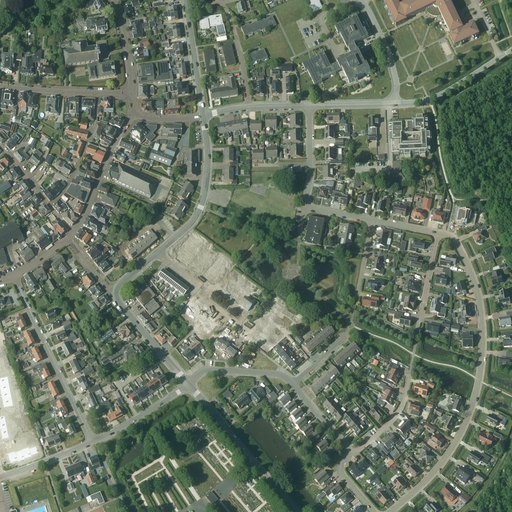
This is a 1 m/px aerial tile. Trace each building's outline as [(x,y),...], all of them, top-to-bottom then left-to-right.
[(95,7),(96,12),(104,10),(105,8),(104,5),(102,5),(100,0),(95,0),(94,0),(91,0),(85,2),(87,7),(93,5),(93,8),(95,7)] [(406,19),(400,6),(397,0),(385,0),(384,1),(396,26),(407,20),(406,19)] [(450,35),(463,28),(455,13),(449,0),(413,0),(400,6),(406,19),(426,10),(427,12),(430,14),(432,16),(435,16),(438,16),(441,15),(450,35)] [(311,5),(309,5),(313,13),(322,9),(318,1),(311,5)] [(250,8),(248,2),(243,3),(243,4),(236,6),(238,14),(246,12),(245,9),(250,8)] [(133,15),(130,5),(123,7),(126,17),(133,15)] [(164,16),(168,15),(177,13),(176,7),(169,8),(169,11),(167,11),(167,13),(163,13),(164,16)] [(217,37),(225,35),(223,25),(220,15),(202,18),(203,20),(198,21),(200,30),(209,29),(208,25),(215,24),(217,37)] [(364,31),(356,16),(350,19),(351,20),(335,28),(338,34),(340,33),(347,49),(348,49),(351,55),(337,62),(337,63),(331,67),(324,52),(317,55),(318,57),(302,64),(305,71),(307,70),(315,86),(321,83),(320,81),(336,73),(335,72),(342,69),(349,84),(355,81),(355,79),(371,71),(368,65),(366,66),(358,50),(357,51),(354,44),(369,37),(366,31),(364,31)] [(268,28),(267,28),(268,29),(276,25),(272,17),(264,20),(268,28)] [(98,20),(95,20),(94,19),(87,20),(87,21),(86,21),(87,31),(89,30),(89,31),(95,30),(96,33),(100,32),(100,34),(105,34),(104,31),(107,31),(106,25),(107,25),(106,20),(98,22),(98,20)] [(268,28),(264,20),(264,19),(256,22),(260,30),(259,30),(260,31),(267,28),(268,28)] [(260,30),(256,22),(256,21),(248,25),(252,32),(251,33),(251,34),(259,30),(260,30)] [(138,22),(137,22),(129,23),(128,24),(129,27),(130,28),(131,28),(132,31),(142,29),(149,28),(148,24),(144,25),(144,24),(140,25),(139,22),(138,22)] [(470,25),(463,28),(450,35),(449,35),(455,46),(479,34),(475,25),(474,22),(469,24),(470,25)] [(252,32),(248,25),(248,24),(240,27),(243,35),(244,36),(251,33),(252,32)] [(166,34),(170,33),(179,32),(178,26),(172,27),(172,29),(168,30),(168,31),(166,32),(166,34)] [(142,29),(132,31),(132,35),(131,36),(131,39),(133,40),(140,38),(142,37),(142,34),(143,34),(142,29)] [(139,49),(133,49),(135,61),(144,59),(149,59),(147,50),(143,50),(142,49),(151,47),(149,38),(137,41),(139,49)] [(66,52),(63,53),(65,67),(92,63),(92,64),(88,65),(88,68),(90,80),(97,79),(97,78),(100,78),(115,76),(113,63),(99,65),(98,62),(99,62),(98,58),(100,57),(99,52),(97,53),(96,48),(87,49),(86,46),(89,46),(89,43),(86,43),(72,45),(69,45),(69,48),(67,49),(67,52),(66,52)] [(169,53),(175,52),(182,51),(181,45),(172,46),(172,50),(169,51),(169,53)] [(223,54),(232,52),(231,45),(221,47),(223,54)] [(259,60),(258,61),(259,62),(267,58),(263,49),(255,53),(259,60)] [(9,53),(9,55),(5,55),(5,50),(0,50),(0,56),(0,57),(0,60),(2,60),(2,65),(1,64),(1,73),(6,73),(12,74),(12,69),(14,69),(14,66),(13,66),(13,60),(14,59),(14,57),(13,55),(13,53),(9,53)] [(45,75),(54,76),(54,69),(53,69),(53,66),(46,65),(46,61),(41,61),(40,61),(41,52),(35,51),(35,63),(41,64),(40,70),(41,70),(41,75),(42,76),(44,76),(45,75)] [(204,60),(214,59),(213,52),(203,53),(204,60)] [(224,60),(234,58),(232,52),(223,54),(224,60)] [(259,60),(255,53),(255,52),(247,55),(251,63),(250,63),(251,64),(258,61),(259,60)] [(23,59),(22,68),(21,68),(21,75),(33,75),(33,69),(32,69),(32,63),(35,63),(35,57),(31,57),(31,59),(23,59)] [(234,58),(224,60),(226,67),(235,65),(234,58)] [(205,67),(215,65),(214,59),(204,60),(205,67)] [(173,80),(171,72),(168,73),(167,62),(137,66),(138,77),(137,77),(138,84),(173,80)] [(176,72),(178,71),(185,70),(184,64),(177,65),(177,68),(171,69),(171,72),(176,72)] [(215,65),(205,67),(206,73),(216,72),(215,65)] [(271,70),(271,76),(275,75),(275,80),(280,80),(279,75),(279,70),(271,70)] [(264,83),(263,76),(257,77),(257,83),(256,83),(257,95),(264,95),(264,87),(265,87),(265,83),(264,83)] [(211,100),(238,96),(236,86),(235,86),(234,78),(226,79),(228,87),(212,89),(212,91),(209,91),(211,100)] [(188,95),(187,87),(185,87),(185,84),(169,86),(170,92),(177,91),(178,96),(188,95)] [(138,98),(138,99),(148,99),(148,96),(153,94),(154,88),(146,89),(146,87),(138,88),(136,88),(137,98),(138,98)] [(3,92),(0,109),(6,109),(6,106),(13,107),(14,100),(13,100),(13,93),(3,92)] [(26,102),(27,95),(20,94),(19,100),(19,104),(22,105),(21,108),(25,108),(26,102)] [(35,106),(37,96),(27,95),(26,102),(28,102),(28,105),(26,105),(26,111),(29,111),(30,105),(35,106)] [(46,113),(58,115),(59,108),(58,108),(59,99),(47,97),(46,105),(47,105),(46,113)] [(79,104),(79,99),(68,99),(68,105),(65,105),(65,115),(65,119),(78,120),(79,111),(79,109),(79,104)] [(98,118),(104,118),(104,108),(105,108),(105,109),(110,109),(110,100),(99,100),(99,107),(98,107),(98,118)] [(155,104),(155,109),(164,109),(163,100),(148,100),(148,101),(142,101),(141,110),(142,111),(143,112),(154,112),(154,104),(155,104)] [(167,105),(167,107),(167,115),(179,115),(179,109),(179,107),(182,107),(181,100),(169,101),(169,105),(167,105)] [(339,122),(339,125),(344,125),(344,119),(340,119),(340,114),(328,115),(328,122),(339,122)] [(376,117),(369,117),(369,119),(369,128),(372,128),(372,135),(370,135),(370,139),(377,139),(377,128),(377,126),(379,126),(379,121),(377,121),(376,119),(376,117)] [(118,119),(117,120),(114,118),(113,120),(112,119),(110,119),(108,123),(114,126),(115,125),(120,128),(123,122),(118,119)] [(428,129),(427,119),(427,118),(422,118),(422,119),(418,119),(417,119),(417,118),(412,118),(412,120),(412,121),(407,122),(407,123),(405,123),(405,122),(400,122),(400,123),(395,124),(394,124),(394,122),(389,122),(390,135),(390,136),(390,141),(392,141),(392,143),(392,154),(400,153),(400,155),(430,154),(429,131),(429,129),(428,129)] [(249,138),(247,129),(246,119),(240,120),(242,130),(243,135),(245,135),(246,139),(249,138)] [(237,136),(236,131),(234,122),(228,123),(230,133),(234,132),(235,133),(234,133),(234,137),(237,136)] [(103,126),(98,124),(97,125),(93,135),(93,136),(93,137),(93,138),(98,140),(103,126)] [(140,144),(145,139),(150,143),(155,137),(152,134),(156,130),(157,126),(146,126),(146,125),(143,128),(139,124),(138,124),(137,124),(132,130),(131,130),(129,132),(130,133),(132,136),(132,137),(140,144)] [(225,139),(224,134),(222,124),(216,125),(218,135),(223,134),(224,137),(222,137),(223,139),(225,139)] [(167,146),(164,154),(173,158),(173,157),(173,158),(176,150),(174,149),(176,142),(177,142),(177,135),(181,135),(181,125),(173,125),(173,126),(162,126),(162,134),(168,134),(167,146)] [(106,126),(104,130),(108,132),(106,136),(113,140),(115,137),(114,136),(115,135),(116,135),(117,132),(114,130),(113,130),(113,129),(114,128),(106,126)] [(79,137),(81,131),(68,127),(68,129),(67,130),(65,130),(65,132),(67,132),(67,134),(79,137)] [(81,131),(79,137),(87,139),(88,132),(81,131)] [(100,145),(108,147),(109,145),(110,144),(112,142),(111,141),(106,139),(106,138),(104,137),(104,136),(102,135),(99,140),(102,141),(101,143),(100,145)] [(19,140),(15,137),(14,138),(13,137),(7,143),(8,143),(6,145),(7,146),(6,147),(9,150),(12,147),(13,147),(16,144),(19,140)] [(45,138),(43,144),(45,145),(44,148),(49,150),(52,143),(47,141),(48,140),(45,138)] [(128,141),(121,139),(118,146),(125,149),(125,150),(127,151),(128,151),(130,152),(129,154),(134,155),(138,146),(133,144),(130,142),(131,142),(128,141)] [(75,151),(73,155),(79,158),(85,143),(79,141),(77,145),(75,145),(73,150),(75,151)] [(88,147),(96,150),(106,154),(108,149),(99,145),(98,146),(90,143),(88,147)] [(160,145),(154,143),(149,158),(169,166),(173,158),(164,154),(157,152),(160,145)] [(25,159),(26,160),(29,158),(25,154),(26,153),(27,154),(31,150),(30,149),(28,147),(24,151),(21,148),(14,155),(21,163),(25,159)] [(106,154),(96,150),(88,147),(86,153),(94,156),(93,160),(101,163),(106,154)] [(233,175),(238,175),(238,156),(240,156),(240,152),(238,152),(238,147),(232,147),(232,150),(223,149),(223,162),(230,162),(230,168),(223,168),(223,181),(232,181),(232,184),(237,184),(237,179),(233,179),(233,175)] [(35,155),(29,160),(37,167),(42,161),(40,158),(39,159),(36,156),(39,153),(37,150),(36,151),(33,154),(35,155)] [(111,158),(122,163),(125,156),(114,151),(111,158)] [(195,154),(195,153),(183,154),(182,154),(182,163),(177,162),(176,166),(182,166),(182,168),(187,168),(187,175),(185,175),(185,177),(186,177),(186,178),(191,178),(191,177),(196,177),(196,174),(198,174),(198,169),(196,169),(196,162),(198,162),(198,154),(195,154)] [(44,163),(49,166),(53,158),(49,155),(44,163)] [(338,160),(338,155),(325,155),(326,161),(333,161),(333,165),(341,165),(341,160),(338,160)] [(5,157),(0,161),(0,173),(0,174),(11,163),(5,157)] [(90,168),(98,171),(100,165),(92,162),(93,161),(87,159),(86,162),(91,164),(90,168)] [(63,162),(62,163),(59,161),(56,165),(62,169),(60,172),(66,175),(67,174),(68,175),(71,170),(70,169),(70,168),(65,165),(65,164),(63,162)] [(398,170),(401,168),(401,162),(392,162),(393,168),(388,171),(398,185),(405,180),(398,170)] [(121,169),(116,180),(115,183),(149,198),(157,181),(119,163),(117,167),(119,168),(121,169)] [(121,169),(119,168),(118,169),(115,168),(115,167),(109,164),(103,177),(110,180),(111,178),(116,180),(121,169)] [(14,179),(15,181),(21,176),(15,168),(5,175),(7,177),(8,177),(11,181),(14,179)] [(91,178),(94,179),(98,172),(87,168),(85,172),(78,170),(76,175),(85,179),(86,177),(90,179),(91,178)] [(84,204),(86,198),(89,190),(90,191),(93,184),(77,178),(76,181),(73,180),(72,184),(65,193),(84,204)] [(28,184),(25,180),(21,184),(20,182),(12,188),(14,191),(18,187),(19,186),(22,189),(28,184)] [(177,197),(178,198),(186,203),(188,200),(186,199),(189,195),(190,196),(193,191),(191,190),(193,188),(191,187),(192,185),(184,180),(182,184),(184,185),(181,191),(179,190),(177,193),(179,195),(177,197)] [(50,201),(54,198),(59,194),(58,193),(64,187),(65,186),(62,182),(60,184),(58,181),(43,193),(50,201)] [(7,182),(0,186),(0,195),(11,188),(7,182)] [(24,202),(28,198),(31,195),(28,191),(31,188),(28,184),(22,189),(23,191),(19,194),(22,198),(21,199),(24,202)] [(104,194),(100,202),(114,207),(118,198),(107,194),(109,189),(100,185),(98,191),(104,194)] [(317,198),(327,199),(328,195),(331,195),(332,187),(326,186),(326,189),(319,188),(317,198)] [(269,187),(266,197),(246,190),(243,198),(261,204),(271,208),(272,206),(274,207),(271,215),(283,219),(285,212),(282,211),(284,205),(286,206),(289,196),(276,192),(277,190),(269,187)] [(340,204),(342,196),(338,195),(338,192),(332,191),(331,198),(335,198),(334,203),(340,204)] [(33,207),(41,201),(36,194),(27,201),(22,205),(25,208),(30,204),(33,207)] [(61,198),(66,203),(70,198),(65,194),(61,198)] [(342,196),(340,204),(346,205),(347,201),(351,202),(352,195),(348,194),(348,197),(342,196)] [(356,207),(364,209),(365,205),(368,205),(370,196),(364,195),(363,197),(358,196),(356,207)] [(377,211),(383,213),(384,208),(388,209),(390,200),(385,198),(383,203),(379,202),(377,211)] [(422,207),(431,208),(432,200),(423,198),(422,207)] [(242,199),(240,207),(251,210),(250,215),(258,218),(265,220),(267,211),(260,209),(261,206),(258,205),(257,207),(253,205),(252,208),(250,207),(251,202),(242,199)] [(63,204),(62,205),(58,200),(53,204),(54,205),(53,207),(59,214),(60,212),(61,213),(63,211),(64,212),(67,209),(63,204)] [(184,208),(186,209),(188,207),(178,201),(176,204),(175,203),(172,207),(174,208),(171,214),(169,213),(167,217),(172,219),(173,218),(178,220),(179,218),(181,219),(183,214),(182,213),(184,208)] [(395,205),(396,202),(393,201),(391,209),(394,209),(393,215),(399,216),(401,206),(395,205)] [(401,206),(399,216),(405,217),(406,212),(409,213),(411,204),(405,203),(404,207),(401,206)] [(73,212),(80,215),(84,207),(77,204),(73,212)] [(45,205),(37,212),(35,210),(34,211),(30,214),(33,219),(35,218),(35,219),(40,216),(42,218),(50,212),(45,205)] [(98,221),(104,224),(107,218),(102,216),(105,211),(102,209),(94,205),(92,206),(91,208),(92,210),(93,211),(90,215),(94,217),(94,218),(97,220),(97,219),(99,219),(98,221)] [(460,208),(455,207),(453,214),(458,215),(457,223),(462,224),(462,222),(465,222),(465,223),(473,225),(474,217),(469,216),(469,214),(464,213),(464,212),(459,211),(460,208)] [(30,214),(34,211),(32,208),(23,215),(25,218),(29,214),(30,214)] [(419,219),(422,220),(424,218),(425,215),(423,212),(416,210),(413,212),(412,216),(414,219),(418,220),(419,219)] [(438,223),(440,214),(440,210),(437,210),(437,211),(432,210),(431,216),(433,216),(432,222),(438,223)] [(70,226),(72,226),(74,224),(74,223),(78,219),(72,212),(69,215),(67,213),(62,218),(70,226)] [(440,214),(438,223),(443,224),(444,219),(447,219),(449,213),(443,212),(443,215),(440,214)] [(313,244),(313,245),(320,246),(323,235),(324,235),(325,234),(326,230),(326,228),(324,228),(326,220),(318,218),(318,219),(317,219),(317,218),(309,216),(307,226),(306,227),(305,232),(306,233),(304,243),(311,244),(312,243),(313,244)] [(88,228),(89,228),(98,233),(102,226),(93,221),(93,220),(87,217),(83,225),(88,228)] [(19,227),(20,228),(24,225),(23,224),(25,222),(23,219),(17,224),(19,227)] [(56,231),(60,236),(67,231),(57,219),(54,221),(51,223),(54,227),(53,228),(55,230),(56,230),(56,231)] [(155,220),(150,223),(160,237),(164,234),(155,220)] [(15,223),(15,224),(13,221),(7,224),(8,226),(2,230),(0,227),(0,226),(0,265),(0,266),(8,264),(3,248),(16,241),(18,244),(24,240),(15,223)] [(354,227),(340,224),(339,227),(342,227),(342,226),(344,227),(342,235),(341,234),(341,233),(338,233),(338,235),(352,238),(354,227)] [(50,232),(45,225),(40,229),(45,235),(51,243),(53,242),(53,243),(57,240),(59,240),(61,239),(61,237),(60,236),(56,231),(53,233),(51,231),(50,232)] [(482,241),(486,239),(483,231),(487,229),(486,227),(485,225),(479,228),(481,232),(473,236),(476,243),(478,243),(478,244),(479,244),(480,244),(481,244),(482,243),(482,242),(482,241)] [(148,231),(145,233),(152,242),(158,238),(147,226),(145,228),(148,231)] [(38,228),(26,237),(28,238),(31,242),(33,241),(41,251),(51,243),(45,235),(44,236),(38,228)] [(80,241),(85,245),(92,236),(88,234),(80,229),(74,237),(80,241)] [(378,234),(377,240),(387,242),(390,243),(391,240),(390,239),(391,234),(392,231),(383,229),(382,235),(378,234)] [(139,232),(136,235),(147,247),(152,242),(145,233),(142,236),(139,232)] [(340,238),(342,238),(340,246),(339,246),(339,245),(336,244),(335,247),(350,250),(352,238),(338,235),(337,238),(340,239),(340,238)] [(189,237),(185,241),(192,248),(194,246),(196,244),(189,237)] [(377,240),(376,245),(380,246),(379,249),(388,251),(389,245),(390,246),(390,243),(387,242),(377,240)] [(185,241),(181,245),(188,252),(190,250),(192,248),(185,241)] [(410,244),(409,251),(416,253),(417,249),(424,250),(424,249),(425,249),(426,247),(426,245),(425,244),(425,243),(415,241),(414,245),(410,244)] [(95,257),(96,257),(101,253),(102,252),(99,248),(96,244),(91,249),(92,249),(87,253),(92,260),(95,257)] [(134,247),(132,249),(138,256),(142,252),(137,245),(134,247)] [(24,252),(30,260),(34,256),(28,248),(24,252)] [(485,263),(494,259),(493,255),(496,254),(494,248),(485,252),(486,255),(482,256),(485,263)] [(130,250),(127,252),(133,260),(138,256),(132,249),(130,250)] [(25,263),(30,260),(24,252),(19,255),(25,263)] [(372,264),(382,266),(383,263),(385,264),(387,255),(380,253),(379,260),(373,259),(372,264)] [(97,266),(104,261),(108,258),(105,254),(103,255),(94,262),(97,266)] [(54,270),(59,266),(64,273),(69,270),(63,263),(64,262),(59,256),(49,264),(54,270)] [(219,258),(217,261),(224,266),(228,261),(221,256),(219,258)] [(418,258),(410,256),(409,262),(412,263),(411,267),(421,269),(423,262),(417,261),(418,258)] [(441,259),(440,265),(448,267),(451,267),(451,264),(455,265),(457,258),(456,258),(455,257),(455,256),(454,256),(453,256),(452,256),(451,257),(447,256),(447,257),(442,256),(441,259)] [(104,261),(97,266),(103,273),(110,267),(104,261)] [(215,263),(214,265),(221,271),(224,266),(217,261),(215,263)] [(381,269),(382,266),(372,264),(371,270),(375,271),(374,274),(383,275),(384,270),(381,269)] [(212,267),(210,270),(218,276),(221,271),(214,265),(212,267)] [(45,275),(40,268),(32,274),(37,281),(45,275)] [(437,276),(436,284),(446,286),(447,280),(451,281),(450,271),(443,269),(442,273),(445,274),(445,277),(437,276)] [(158,277),(159,278),(162,280),(163,281),(168,274),(163,270),(158,277)] [(208,273),(206,275),(214,281),(218,276),(210,270),(208,273)] [(493,285),(503,283),(501,276),(500,276),(499,270),(492,272),(494,278),(491,278),(493,285)] [(73,277),(69,272),(63,276),(67,281),(73,277)] [(32,293),(37,289),(35,286),(37,285),(30,273),(23,277),(27,282),(26,283),(28,287),(32,293)] [(94,283),(87,274),(81,279),(80,280),(79,278),(73,283),(76,287),(81,283),(80,282),(82,281),(88,288),(94,283)] [(168,274),(163,281),(164,282),(167,284),(168,285),(173,278),(168,274)] [(412,291),(417,292),(418,287),(419,282),(413,281),(413,278),(407,276),(406,282),(409,283),(408,290),(412,291)] [(173,278),(168,285),(169,285),(172,288),(173,289),(178,282),(173,278)] [(384,286),(385,280),(377,279),(376,282),(369,281),(367,288),(373,289),(372,291),(376,292),(378,285),(384,286)] [(46,283),(52,292),(56,289),(50,280),(46,283)] [(229,281),(223,289),(228,292),(234,285),(231,283),(229,281)] [(178,282),(173,289),(174,289),(177,292),(178,293),(183,286),(178,282)] [(463,292),(466,291),(463,282),(456,284),(459,293),(457,294),(458,297),(464,295),(463,292)] [(94,295),(97,298),(102,293),(96,285),(90,290),(93,294),(94,295)] [(234,285),(228,292),(233,296),(238,288),(236,287),(234,285)] [(183,286),(178,293),(179,293),(183,296),(188,290),(183,286)] [(135,299),(150,316),(159,308),(152,299),(155,297),(148,288),(135,299)] [(238,288),(233,296),(237,299),(243,292),(241,290),(238,288)] [(501,298),(498,299),(499,306),(510,304),(509,297),(508,297),(507,291),(500,292),(501,298)] [(243,292),(237,299),(242,303),(248,296),(245,294),(243,292)] [(402,297),(401,303),(404,303),(414,305),(415,301),(414,301),(415,299),(409,298),(409,295),(402,294),(402,297)] [(431,303),(431,306),(441,308),(442,304),(446,305),(447,297),(441,295),(439,301),(432,300),(432,303),(431,303)] [(102,305),(103,306),(109,302),(104,296),(98,300),(98,299),(94,302),(99,308),(102,305)] [(364,298),(363,306),(373,308),(376,308),(377,302),(378,302),(379,297),(373,296),(372,299),(364,298)] [(256,300),(255,302),(262,308),(266,303),(259,298),(256,300)] [(191,299),(186,306),(188,308),(191,310),(196,302),(191,299)] [(458,309),(456,310),(457,313),(461,313),(471,312),(470,306),(466,306),(465,300),(460,301),(460,302),(460,304),(458,305),(458,307),(458,309)] [(196,302),(191,310),(193,312),(195,313),(201,306),(196,302)] [(253,304),(251,307),(259,313),(262,308),(255,302),(253,304)] [(89,306),(94,312),(98,310),(93,303),(89,306)] [(400,306),(399,312),(406,313),(406,310),(412,311),(413,309),(414,305),(404,303),(404,306),(400,306)] [(280,305),(276,310),(283,316),(286,313),(287,311),(280,305)] [(201,306),(195,313),(197,315),(200,317),(204,311),(205,309),(201,306)] [(431,309),(430,312),(438,314),(437,317),(445,318),(447,309),(441,308),(431,306),(430,309),(431,309)] [(56,317),(53,309),(45,313),(49,320),(56,317)] [(276,310),(273,315),(280,320),(282,318),(283,316),(276,310)] [(151,320),(144,311),(138,317),(141,321),(144,325),(151,320)] [(200,317),(199,318),(201,320),(203,321),(209,314),(204,311),(200,317)] [(411,319),(408,318),(402,317),(403,313),(395,312),(394,319),(401,320),(400,325),(410,327),(411,319)] [(459,319),(457,319),(458,324),(464,323),(463,318),(471,317),(471,312),(461,313),(461,316),(459,317),(459,319)] [(499,318),(501,326),(507,325),(507,326),(511,326),(511,325),(511,324),(510,317),(511,316),(511,312),(506,313),(507,317),(499,318)] [(209,314),(203,321),(205,323),(208,325),(213,318),(209,314)] [(13,321),(16,320),(16,321),(15,321),(16,323),(17,323),(18,324),(24,321),(21,315),(15,318),(15,317),(11,319),(13,321)] [(273,315),(269,319),(276,325),(278,323),(280,320),(273,315)] [(213,318),(208,325),(211,327),(213,329),(218,321),(213,318)] [(62,323),(60,319),(57,320),(57,322),(51,325),(53,330),(60,327),(59,324),(62,323)] [(269,319),(265,324),(273,330),(275,327),(276,325),(269,319)] [(18,324),(17,323),(16,323),(14,325),(15,327),(19,325),(21,330),(26,327),(24,321),(18,324)] [(225,323),(232,329),(234,327),(227,321),(225,323)] [(157,328),(152,322),(146,327),(151,332),(157,328)] [(133,333),(127,324),(121,329),(122,330),(117,334),(119,335),(120,334),(123,338),(126,335),(127,337),(133,333)] [(322,327),(330,336),(334,333),(326,324),(322,327)] [(428,324),(427,331),(431,332),(430,333),(431,333),(430,336),(437,338),(438,334),(440,326),(432,324),(432,325),(428,324)] [(262,326),(259,331),(266,336),(267,334),(269,332),(262,326)] [(326,340),(330,336),(322,327),(318,331),(326,340)] [(114,335),(110,329),(99,338),(103,343),(111,336),(113,339),(118,335),(117,333),(114,335)] [(66,337),(63,331),(55,335),(58,341),(66,337)] [(155,336),(162,345),(168,339),(161,331),(155,336)] [(322,343),(326,340),(318,331),(314,335),(322,343)] [(26,340),(32,338),(29,332),(23,334),(19,335),(21,338),(24,336),(26,339),(26,340)] [(236,332),(230,339),(232,341),(239,334),(236,332)] [(510,340),(510,337),(511,336),(511,332),(501,334),(502,337),(506,337),(506,340),(503,341),(504,348),(511,347),(511,341),(511,342),(511,340),(510,340)] [(463,348),(473,348),(473,337),(469,337),(469,333),(460,333),(460,334),(460,341),(464,341),(464,348),(463,348)] [(303,341),(298,335),(294,339),(299,344),(303,341)] [(318,347),(322,343),(314,335),(310,338),(318,347)] [(61,346),(64,352),(70,349),(76,346),(75,344),(71,345),(70,343),(76,339),(75,336),(66,340),(67,343),(61,346)] [(26,340),(26,339),(22,341),(24,344),(27,342),(29,347),(35,344),(32,338),(26,340)] [(177,342),(173,338),(168,344),(172,347),(177,342)] [(193,343),(191,345),(198,353),(203,349),(194,338),(191,340),(193,343)] [(219,338),(212,344),(220,352),(222,350),(231,359),(244,346),(240,342),(235,347),(231,343),(229,345),(226,342),(225,344),(219,338)] [(314,351),(318,347),(310,338),(306,342),(314,351)] [(285,340),(274,350),(278,355),(286,348),(284,346),(287,343),(285,340)] [(309,354),(314,351),(306,342),(302,345),(309,354)] [(350,347),(357,355),(361,351),(354,343),(350,347)] [(133,349),(130,345),(120,353),(119,352),(109,358),(113,365),(124,359),(127,363),(133,359),(132,358),(134,356),(137,360),(145,354),(137,345),(133,349)] [(185,346),(184,347),(193,358),(198,353),(191,345),(188,347),(186,345),(185,346)] [(70,349),(64,352),(66,358),(72,355),(71,351),(77,348),(76,346),(70,349)] [(184,347),(181,348),(185,353),(182,355),(188,362),(193,358),(184,347)] [(346,350),(353,358),(357,355),(350,347),(346,350)] [(34,357),(39,354),(37,348),(31,351),(31,350),(27,352),(28,354),(32,353),(34,356),(34,357)] [(286,348),(278,355),(282,360),(292,352),(290,350),(289,351),(286,348)] [(349,362),(353,358),(346,350),(341,354),(349,362)] [(292,352),(282,360),(287,365),(295,358),(292,356),(293,355),(292,352)] [(511,360),(511,352),(506,352),(506,358),(499,358),(499,365),(506,366),(507,367),(509,367),(510,366),(511,366),(511,360)] [(34,357),(34,356),(30,358),(31,360),(35,358),(37,363),(42,360),(39,354),(34,357)] [(344,366),(349,362),(341,354),(337,357),(344,366)] [(340,369),(344,366),(337,357),(333,361),(340,369)] [(295,358),(287,365),(291,370),(303,361),(300,358),(297,361),(295,358)] [(72,369),(84,363),(83,361),(79,363),(79,361),(76,363),(75,361),(69,364),(72,369)] [(75,374),(80,371),(80,370),(84,367),(84,366),(85,365),(84,363),(72,369),(75,374)] [(388,370),(386,374),(387,374),(389,375),(389,374),(398,379),(401,374),(396,372),(398,367),(391,363),(387,370),(388,370)] [(42,373),(47,371),(45,365),(39,367),(38,365),(31,368),(33,373),(37,372),(40,370),(41,373),(42,372),(42,373)] [(331,365),(327,368),(332,375),(335,373),(337,371),(331,365)] [(327,368),(323,372),(328,379),(330,377),(332,375),(327,368)] [(42,372),(41,373),(38,374),(39,377),(43,375),(45,379),(50,377),(47,371),(42,373),(42,372)] [(323,372),(318,376),(319,377),(324,383),(326,380),(328,379),(323,372)] [(156,373),(153,375),(161,387),(167,383),(162,375),(159,378),(156,373)] [(384,378),(383,381),(389,384),(391,382),(396,384),(398,379),(389,374),(389,375),(387,374),(384,378)] [(153,380),(151,382),(156,390),(161,387),(153,375),(151,376),(153,380)] [(319,377),(315,380),(320,387),(322,386),(325,384),(324,383),(319,377)] [(9,378),(0,379),(0,381),(1,387),(10,385),(9,378)] [(85,381),(83,378),(77,380),(80,386),(86,383),(90,381),(89,379),(85,381)] [(89,389),(88,386),(94,383),(92,380),(90,381),(86,383),(80,386),(83,392),(87,390),(89,393),(99,388),(97,385),(89,389)] [(145,380),(143,382),(151,394),(156,390),(151,382),(147,384),(145,380)] [(315,380),(310,384),(316,391),(318,389),(320,387),(315,380)] [(50,391),(56,389),(53,382),(47,385),(47,384),(42,386),(44,389),(48,387),(50,391)] [(142,387),(139,389),(145,398),(151,394),(143,382),(140,384),(142,387)] [(381,383),(379,386),(384,389),(383,391),(385,392),(384,395),(393,400),(395,395),(391,392),(392,390),(386,386),(386,385),(381,383)] [(310,384),(305,388),(311,395),(313,393),(316,391),(310,384)] [(425,387),(425,385),(421,384),(421,386),(416,385),(414,393),(426,396),(429,388),(425,387)] [(10,385),(1,387),(3,394),(12,392),(10,385)] [(272,391),(268,387),(263,391),(267,395),(268,395),(272,391)] [(88,403),(100,398),(99,395),(96,397),(94,394),(100,391),(99,388),(89,393),(90,396),(86,398),(88,403)] [(134,388),(131,389),(134,393),(139,402),(145,398),(139,389),(136,391),(134,388)] [(265,395),(259,388),(256,390),(255,388),(247,395),(248,396),(246,397),(244,394),(240,398),(241,398),(234,404),(239,410),(245,405),(245,406),(250,402),(251,400),(255,405),(263,398),(262,398),(265,395)] [(50,391),(46,393),(47,395),(51,393),(54,398),(59,395),(56,389),(50,391)] [(128,391),(126,393),(134,406),(139,402),(134,393),(131,395),(128,391)] [(271,398),(267,401),(270,403),(277,397),(272,391),(268,395),(271,398)] [(12,392),(3,394),(4,401),(13,400),(12,392)] [(283,406),(289,401),(290,400),(286,395),(284,396),(283,394),(277,399),(283,406)] [(379,399),(377,403),(383,407),(385,402),(390,405),(393,400),(384,395),(382,398),(380,397),(379,399)] [(459,412),(462,403),(456,401),(458,398),(452,396),(451,399),(452,399),(451,402),(453,403),(452,406),(450,405),(446,407),(448,412),(453,410),(459,412)] [(100,398),(88,403),(91,409),(97,406),(96,403),(101,401),(100,398)] [(326,408),(327,409),(336,401),(335,399),(332,401),(330,398),(322,404),(325,408),(326,408)] [(13,400),(4,401),(5,409),(15,407),(13,400)] [(59,410),(65,407),(62,400),(56,403),(51,405),(52,407),(57,405),(59,409),(59,410)] [(289,414),(295,408),(296,407),(292,402),(291,403),(289,401),(283,406),(289,414)] [(336,401),(327,409),(328,410),(327,410),(330,413),(338,407),(335,404),(337,402),(336,401)] [(410,414),(418,417),(420,410),(419,410),(420,406),(412,403),(410,409),(412,410),(410,414)] [(369,411),(364,405),(360,408),(365,414),(369,411)] [(113,414),(116,420),(122,416),(119,411),(120,411),(117,406),(115,407),(117,412),(114,414),(113,414)] [(59,410),(59,409),(54,411),(55,414),(60,411),(62,416),(68,414),(65,407),(59,410)] [(338,407),(330,413),(333,417),(333,416),(334,417),(344,409),(342,407),(340,409),(338,407)] [(378,422),(384,416),(376,407),(370,412),(372,415),(371,416),(374,420),(376,419),(378,422)] [(295,421),(299,417),(302,414),(298,409),(297,411),(295,408),(289,414),(295,421)] [(344,409),(334,417),(335,419),(337,422),(341,418),(345,415),(342,413),(345,411),(344,409)] [(443,412),(436,409),(433,415),(436,417),(437,415),(441,417),(443,412)] [(113,414),(114,414),(113,414),(111,410),(109,411),(111,415),(106,418),(109,423),(116,420),(113,414)] [(341,418),(344,422),(344,421),(346,422),(355,414),(354,412),(351,415),(349,412),(345,415),(341,418)] [(355,414),(346,422),(347,424),(346,424),(349,427),(356,421),(354,418),(356,416),(355,414)] [(446,422),(443,428),(450,431),(455,421),(448,417),(444,415),(442,419),(446,422)] [(489,415),(486,421),(491,424),(491,425),(495,427),(497,422),(504,426),(508,419),(499,415),(497,419),(489,415)] [(299,430),(305,424),(306,423),(302,418),(301,419),(299,417),(295,421),(293,422),(299,430)] [(67,427),(63,419),(60,420),(59,421),(57,422),(56,422),(58,425),(60,429),(63,428),(64,431),(67,429),(70,435),(76,433),(72,425),(67,427)] [(400,424),(408,431),(410,429),(412,430),(414,428),(414,429),(417,427),(411,422),(409,424),(404,420),(400,424)] [(361,421),(359,423),(356,421),(349,427),(351,430),(352,430),(353,431),(362,423),(361,421)] [(11,424),(12,432),(19,432),(19,428),(20,428),(20,423),(11,424)] [(362,423),(353,431),(354,432),(354,433),(356,436),(364,429),(361,426),(364,424),(362,423)] [(305,437),(311,431),(312,430),(308,425),(307,426),(305,424),(299,430),(305,437)] [(408,431),(400,424),(397,428),(401,433),(399,435),(405,440),(407,438),(406,437),(408,435),(406,433),(408,431)] [(436,429),(429,425),(426,429),(426,430),(433,434),(436,429)] [(311,431),(305,437),(311,444),(319,438),(315,433),(313,434),(311,431)] [(488,436),(482,433),(478,441),(482,443),(481,445),(488,448),(488,446),(491,447),(494,440),(492,439),(493,437),(488,435),(488,436)] [(386,438),(393,446),(395,444),(398,447),(402,443),(397,436),(394,438),(391,434),(386,438)] [(54,436),(51,437),(55,445),(60,443),(57,435),(54,436)] [(435,436),(429,445),(435,448),(436,446),(439,447),(443,441),(435,436)] [(49,448),(55,445),(51,437),(49,438),(45,439),(49,448)] [(390,448),(393,446),(386,438),(382,442),(385,446),(383,448),(388,454),(392,450),(390,448)] [(320,452),(326,447),(328,445),(323,440),(322,442),(320,440),(314,445),(320,452)] [(425,446),(423,448),(422,449),(426,452),(420,458),(428,464),(433,457),(428,453),(430,450),(425,446)] [(36,447),(30,449),(32,455),(39,453),(36,447)] [(326,447),(320,452),(326,459),(334,452),(330,448),(328,449),(326,447)] [(29,448),(22,450),(25,459),(26,459),(25,458),(32,456),(32,455),(30,449),(29,448)] [(379,454),(374,449),(369,453),(372,457),(375,461),(376,461),(381,456),(383,459),(386,456),(382,451),(379,454)] [(22,450),(15,452),(19,461),(25,459),(22,450)] [(15,452),(8,454),(11,463),(18,460),(18,462),(19,461),(15,452)] [(490,458),(483,453),(480,457),(473,452),(469,459),(474,462),(473,462),(477,464),(479,461),(486,465),(490,458)] [(90,463),(88,464),(91,471),(93,470),(98,468),(101,467),(99,464),(96,456),(89,459),(90,463)] [(414,463),(409,457),(406,460),(411,466),(414,463)] [(354,473),(357,477),(363,472),(362,471),(368,466),(364,461),(358,466),(356,464),(351,469),(355,473),(354,473)] [(72,465),(76,475),(80,473),(82,477),(84,476),(79,463),(73,466),(73,465),(72,465)] [(76,475),(72,465),(71,466),(65,469),(70,482),(73,481),(71,477),(76,475)] [(415,478),(419,473),(412,466),(408,471),(415,478)] [(476,475),(465,467),(464,469),(462,468),(456,476),(462,481),(461,482),(464,484),(471,475),(474,477),(476,475)] [(329,477),(324,471),(315,479),(320,485),(329,477)] [(370,484),(379,476),(378,474),(377,474),(377,473),(376,472),(367,481),(370,484)] [(486,478),(479,473),(475,478),(482,483),(486,478)] [(393,483),(400,491),(406,486),(404,484),(407,482),(400,474),(397,476),(399,478),(393,483)] [(330,486),(323,492),(328,497),(332,493),(334,496),(341,489),(337,484),(332,488),(330,486)] [(84,485),(80,487),(85,498),(88,496),(84,485)] [(377,497),(384,505),(390,500),(388,498),(391,495),(383,487),(378,491),(380,494),(377,497)] [(452,491),(448,487),(442,493),(452,502),(455,498),(464,506),(470,499),(464,493),(460,497),(455,493),(456,491),(454,489),(452,491)] [(89,497),(92,502),(97,500),(99,505),(104,503),(100,493),(98,493),(91,496),(89,497)] [(212,494),(210,496),(208,494),(205,497),(212,504),(215,502),(213,500),(216,498),(212,494)] [(352,500),(347,494),(340,499),(345,504),(340,508),(343,511),(345,511),(351,507),(348,504),(352,500)] [(425,509),(427,511),(436,511),(440,509),(435,504),(433,506),(430,503),(425,509)]
